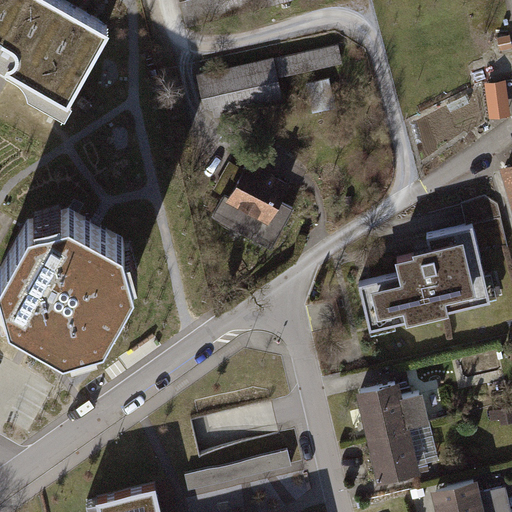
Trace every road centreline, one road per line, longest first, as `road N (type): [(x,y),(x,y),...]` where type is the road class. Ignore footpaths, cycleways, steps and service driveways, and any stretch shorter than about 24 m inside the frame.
road 1 (residential): [(0,487),(280,285)]
road 2 (residential): [(280,285),(301,337),(341,511)]
road 3 (unknown): [(0,327),(109,410)]
road 4 (residential): [(280,285),(380,215)]
